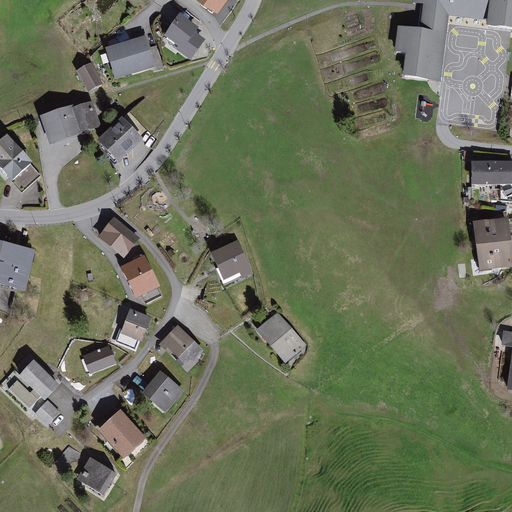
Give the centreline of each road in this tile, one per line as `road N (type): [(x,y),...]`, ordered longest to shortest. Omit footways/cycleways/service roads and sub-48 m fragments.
road 1 (residential): [(104,204),(153,162),(252,0)]
road 2 (unclassified): [(173,305),(207,331),(213,356),(149,462),(135,511)]
road 3 (residential): [(173,305),(136,361),(68,411)]
road 4 (residential): [(104,204),(161,260),(175,287),(173,305)]
